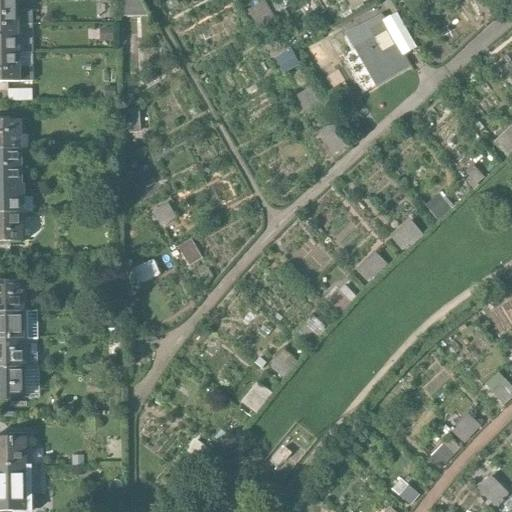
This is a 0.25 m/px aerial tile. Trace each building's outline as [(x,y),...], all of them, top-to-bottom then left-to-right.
[(0,0),(0,24),(19,24),(19,0),(0,0)] [(123,0),(125,15),(146,14),(145,0),(123,0)] [(348,29),(375,85),(414,67),(406,52),(416,47),(397,10),(384,17),(382,12),(348,29)] [(0,24),(0,53),(20,53),(19,24),(0,24)] [(0,53),(0,81),(20,81),(20,53),(0,53)] [(511,117),(508,112),(487,128),(508,155),(511,151),(511,117)] [(0,119),(0,149),(23,149),(22,119),(0,119)] [(331,124),(319,130),(332,153),(343,146),(331,124)] [(0,149),(0,179),(23,179),(23,149),(0,149)] [(135,172),(143,188),(156,182),(147,165),(135,172)] [(0,179),(0,209),(24,209),(23,179),(0,179)] [(439,217),(451,207),(440,194),(428,204),(439,217)] [(163,224),(177,216),(168,201),(154,210),(163,224)] [(0,209),(0,239),(24,239),(24,209),(0,209)] [(194,237),(179,246),(191,265),(205,256),(194,237)] [(140,282),(161,274),(155,259),(134,267),(140,282)] [(0,280),(0,310),(27,310),(26,280),(0,280)] [(0,310),(0,339),(27,340),(27,310),(0,310)] [(0,339),(0,369),(27,369),(27,340),(0,339)] [(0,369),(0,399),(27,399),(27,369),(0,369)] [(505,404),(511,397),(511,383),(507,378),(493,389),(505,404)] [(243,400),(257,412),(272,393),(258,382),(243,400)] [(466,441),(481,425),(468,412),(452,429),(466,441)] [(298,421),(263,462),(284,480),(318,439),(298,421)] [(0,438),(0,464),(28,464),(27,438),(0,438)] [(445,441),(431,455),(443,466),(457,452),(445,441)] [(0,464),(0,511),(29,511),(28,464),(0,464)] [(495,473),(479,484),(495,507),(511,496),(495,473)]
